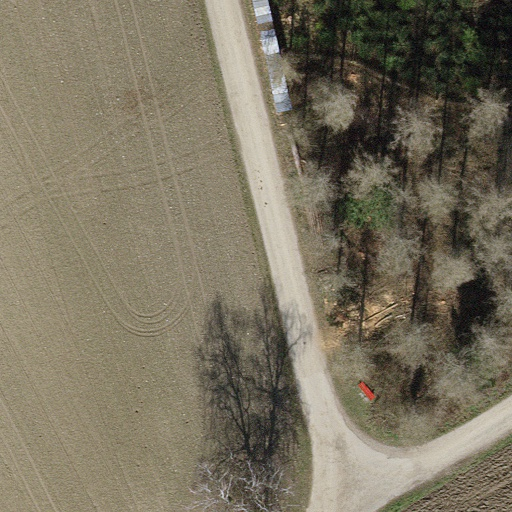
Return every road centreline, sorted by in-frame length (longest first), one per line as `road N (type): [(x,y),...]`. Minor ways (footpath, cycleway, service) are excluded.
road 1 (track): [(350,511),(224,0)]
road 2 (track): [(511,413),(362,511)]
